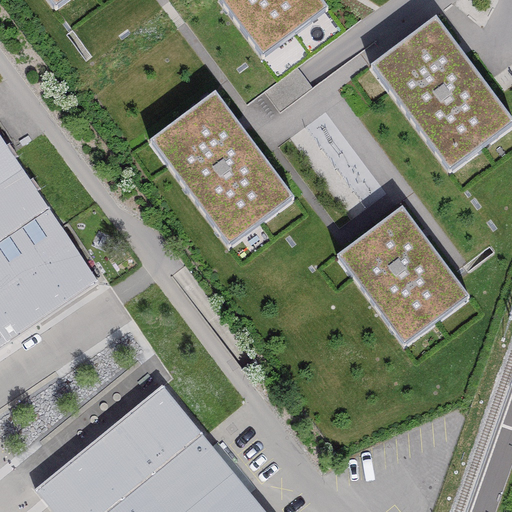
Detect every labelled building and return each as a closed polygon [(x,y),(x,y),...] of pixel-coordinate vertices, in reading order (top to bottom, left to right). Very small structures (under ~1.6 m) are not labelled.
[(50,0),(60,13),(77,0),(50,0)] [(325,0),(227,0),(267,52),(330,6),(325,0)] [(511,119),(437,19),(376,64),(453,169),(511,125),(511,119)] [(218,96),(157,142),(235,246),(296,200),(218,96)] [(0,351),(99,286),(0,136),(0,351)] [(405,210),(343,256),(410,347),(472,301),(405,210)] [(264,511),(161,388),(32,490),(50,511),(264,511)]
